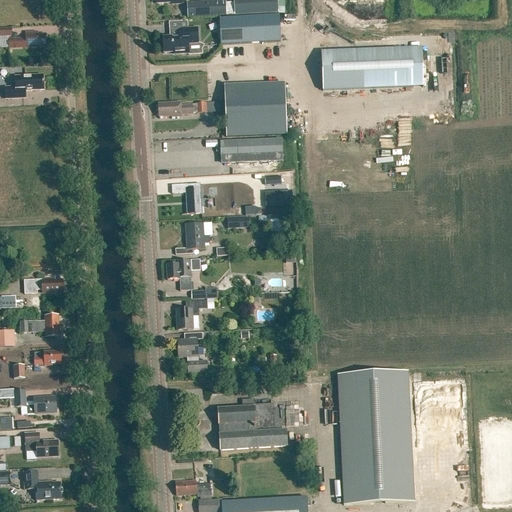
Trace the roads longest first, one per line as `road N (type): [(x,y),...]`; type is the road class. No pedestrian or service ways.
road 1 (unclassified): [(94,511),(64,0)]
road 2 (secondary): [(161,511),(132,0)]
road 3 (unknown): [(136,71),(415,42),(426,50),(434,79),(420,101),(291,113)]
road 4 (unknown): [(302,377),(310,384),(319,511)]
